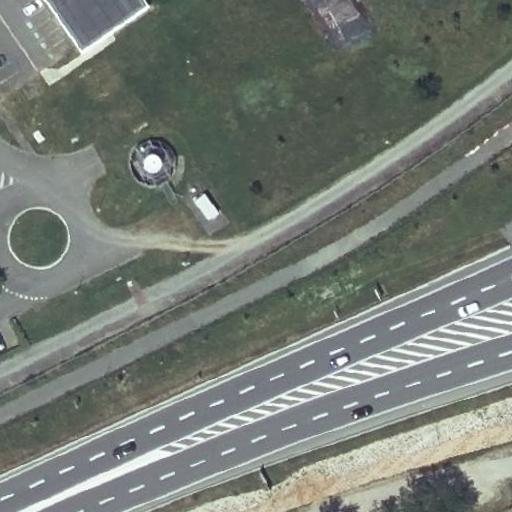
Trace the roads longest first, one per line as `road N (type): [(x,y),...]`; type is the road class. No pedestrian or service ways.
road 1 (track): [(511,68),(325,197),(237,244),(173,245),(81,230)]
road 2 (primary): [(95,511),(412,379),(511,347)]
road 3 (primary): [(368,336),(0,504)]
road 4 (unclassified): [(27,281),(67,270),(81,230),(56,196),(14,198)]
road 5 (motorway): [(511,270),(368,336)]
road 6 (primary): [(511,284),(368,336)]
